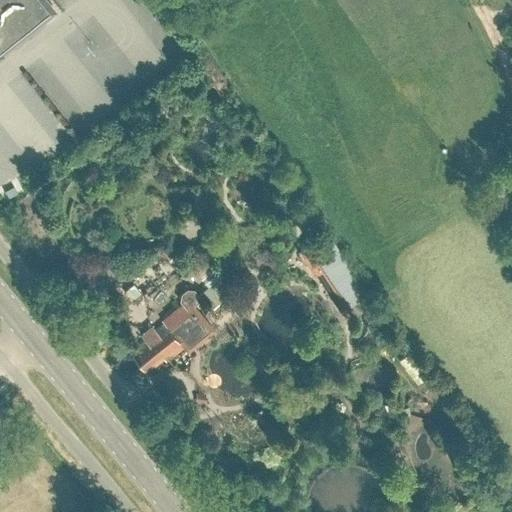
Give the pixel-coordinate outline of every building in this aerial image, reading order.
[(56,10),(48,0),(0,0),(0,57),(4,54),(3,53),(56,10)] [(64,130),(78,119),(65,102),(51,113),(64,130)] [(328,230),(299,249),(330,294),(340,308),(367,289),(368,289),(328,230)] [(182,253),(199,275),(218,259),(201,238),(182,253)] [(139,332),(143,337),(130,348),(146,368),(163,354),(166,358),(182,345),(187,351),(214,329),(193,303),(197,300),(198,293),(194,288),(186,287),(180,292),(179,300),(139,332)] [(416,412),(423,396),(409,390),(402,406),(416,412)] [(424,417),(443,427),(452,409),(440,403),(441,401),(434,397),(424,417)]
